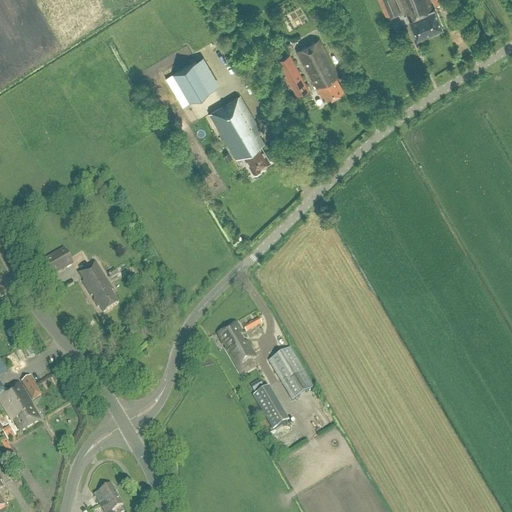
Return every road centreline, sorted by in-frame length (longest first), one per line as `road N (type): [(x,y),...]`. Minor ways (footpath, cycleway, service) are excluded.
road 1 (unclassified): [(162,392),(186,326),(251,257),(376,135),(511,45)]
road 2 (tertiary): [(119,419),(43,321),(0,249)]
